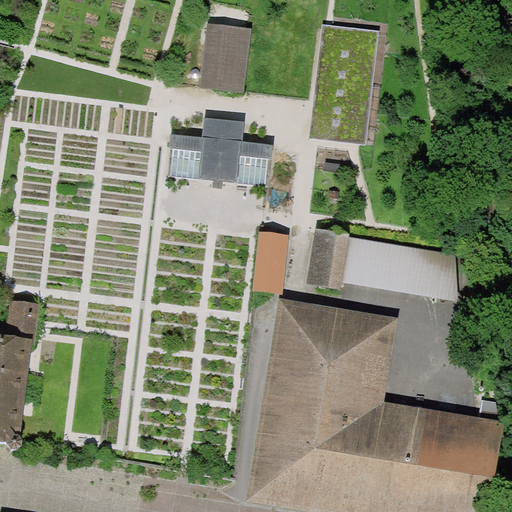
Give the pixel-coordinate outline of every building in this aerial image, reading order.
[(252,30),(209,24),(200,88),(243,94),(252,30)] [(378,30),(323,24),(309,138),(365,145),(378,30)] [(167,175),(213,180),(212,187),(222,189),(222,181),(268,186),(273,144),(243,141),(246,113),(205,108),(202,136),(171,133),(167,175)] [(349,233),(315,228),(306,283),(341,288),(342,282),(348,237),(349,233)] [(290,236),(260,232),(253,290),(283,294),(290,236)] [(455,254),(348,237),(342,282),(457,301),(458,293),(455,254)] [(0,443),(21,445),(31,344),(35,344),(39,304),(11,301),(8,336),(0,335),(0,443)] [(391,360),(397,321),(370,317),(278,302),(246,503),(300,511),(491,511),(506,424),(384,405),(391,360)]
